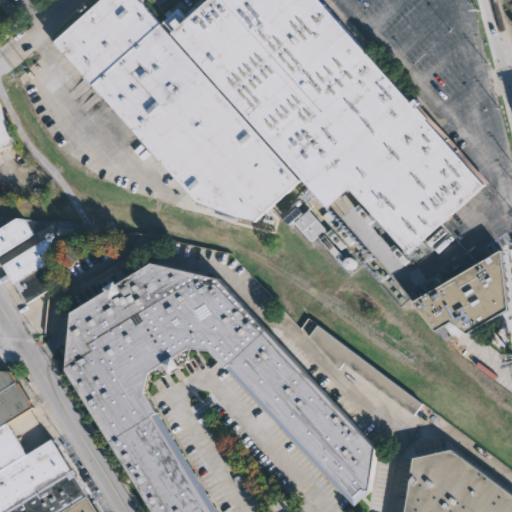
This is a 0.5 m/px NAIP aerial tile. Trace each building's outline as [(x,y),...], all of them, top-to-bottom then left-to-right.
[(304,182),(259,225),(198,204),(59,44),(105,0),(141,0),(172,31),(304,182)] [(304,182),(172,31),(207,0),(322,0),(405,94),(304,182)] [(405,94),(487,187),(408,257),(347,187),(325,207),(304,182),(405,94)] [(0,97),(20,144),(0,152),(0,97)] [(309,209),(304,214),(298,208),(288,217),(311,242),(326,228),(309,209)] [(32,234),(0,254),(0,227),(15,218),(23,219),(32,234)] [(46,290),(24,303),(0,266),(50,234),(46,290)] [(508,309),(467,333),(451,321),(436,330),(414,302),(501,250),(508,309)] [(219,278),(378,448),(372,491),(368,485),(363,488),(360,483),(356,486),(360,493),(355,496),(231,363),(227,367),(211,350),(190,347),(187,362),(165,375),(149,372),(142,390),(217,511),(152,511),(66,370),(72,312),(153,262),(219,278)] [(312,324),(417,403),(409,415),(338,362),(334,368),(303,336),(312,324)] [(0,427),(0,369),(12,371),(34,406),(8,422),(0,427)] [(0,427),(8,422),(27,453),(0,469),(0,427)] [(0,511),(0,469),(27,453),(53,437),(99,511),(0,511)] [(511,511),(400,511),(409,457),(449,449),(511,495),(511,511)]
